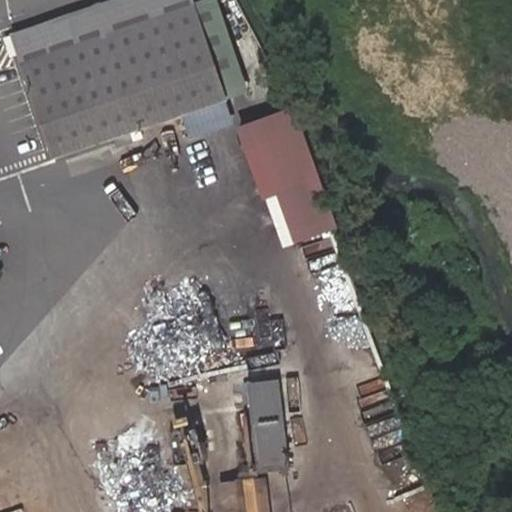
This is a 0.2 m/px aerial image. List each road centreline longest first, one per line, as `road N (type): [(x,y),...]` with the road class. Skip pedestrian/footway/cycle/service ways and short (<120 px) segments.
road 1 (unknown): [(56,212),(247,249),(283,278),(395,511)]
road 2 (unknown): [(0,361),(45,315),(60,269),(56,212)]
road 3 (unknown): [(11,197),(167,163)]
